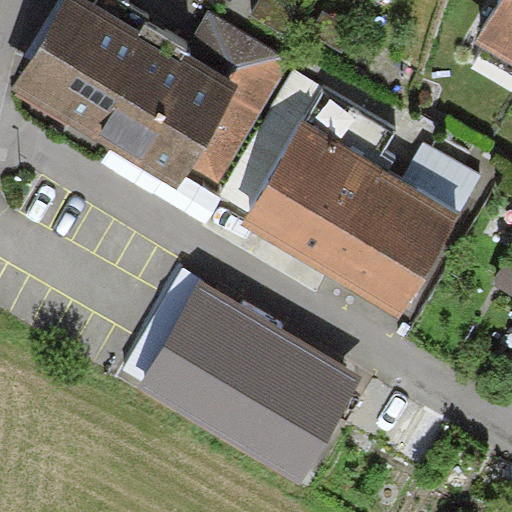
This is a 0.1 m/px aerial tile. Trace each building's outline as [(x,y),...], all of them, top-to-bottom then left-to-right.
[(221,175),(293,58),(209,7),(189,38),(146,12),(138,25),(98,0),(60,0),(17,70),(179,170),(188,155),(221,175)] [(292,0),(257,0),(252,9),(284,29),(299,4),(292,0)] [(511,0),(492,0),(477,27),(511,47),(511,0)] [(325,4),(310,28),(342,48),(357,23),(325,4)] [(323,72),(242,204),(401,302),(482,170),(323,72)] [(511,235),(490,277),(511,288),(511,235)] [(176,261),(118,361),(302,467),(354,376),(332,364),(342,345),(206,267),(201,275),(176,261)]
